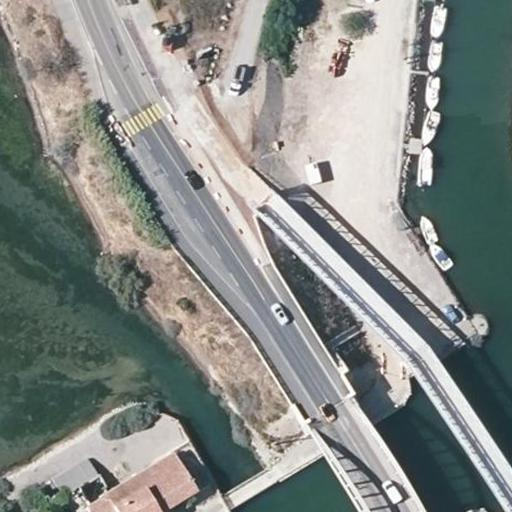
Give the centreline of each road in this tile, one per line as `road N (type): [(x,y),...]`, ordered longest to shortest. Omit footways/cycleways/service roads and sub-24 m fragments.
road 1 (unclassified): [(199,511),(375,407),(393,388),(410,317),(370,244),(397,0)]
road 2 (primary): [(392,511),(145,119),(92,0)]
